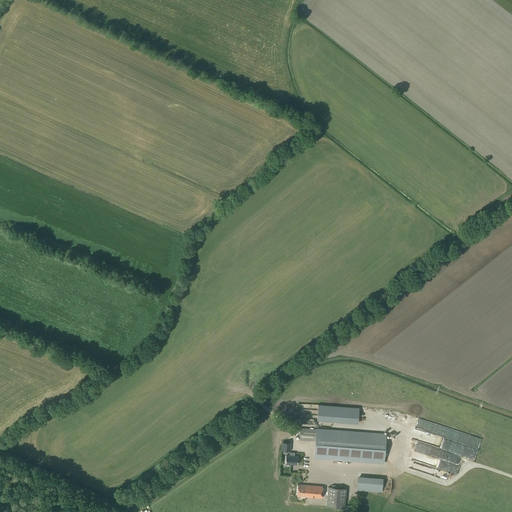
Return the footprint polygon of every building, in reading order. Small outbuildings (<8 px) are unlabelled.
[(316,429),(300,428),(299,440),(315,441),(316,429)] [(315,441),(314,458),(384,463),(386,434),(316,429),(315,441)] [(290,451),(290,443),(288,443),(282,442),(282,449),(282,450),(290,451)] [(451,447),(450,451),(474,457),(476,447),(461,444),(460,448),(455,446),(454,448),(451,447)] [(290,453),(289,456),(286,456),(285,464),(297,465),(298,456),(294,456),(294,453),(290,453)] [(439,467),(441,462),(428,458),(426,463),(439,467)] [(357,473),(356,489),(382,490),(382,474),(357,473)] [(323,486),(298,484),(297,496),(321,498),(323,486)] [(328,487),(326,506),(345,508),(346,489),(328,487)]
